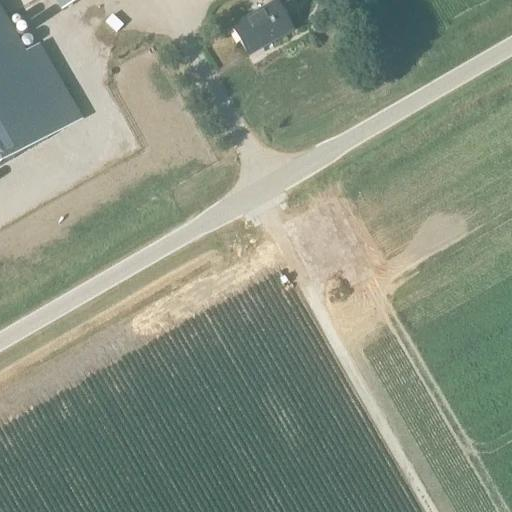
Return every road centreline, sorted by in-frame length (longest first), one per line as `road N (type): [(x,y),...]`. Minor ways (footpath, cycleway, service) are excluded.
road 1 (unclassified): [(0,346),(511,51)]
road 2 (track): [(414,511),(286,290),(251,201)]
